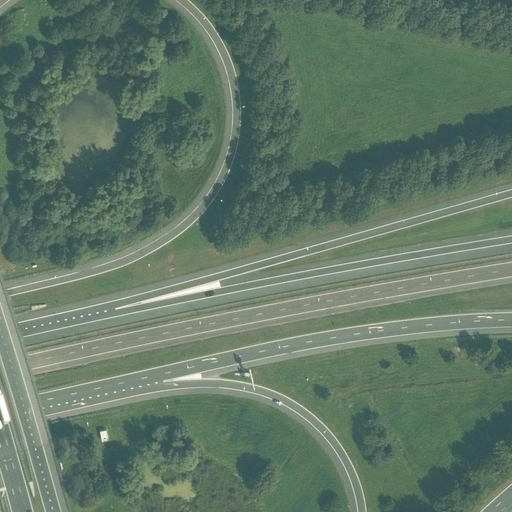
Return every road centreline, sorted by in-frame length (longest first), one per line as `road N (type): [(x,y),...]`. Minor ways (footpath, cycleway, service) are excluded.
road 1 (motorway): [(183,0),(220,47),(233,82),(234,138),(211,195),(186,224),(137,255),(0,295)]
road 2 (motorway): [(100,388),(363,335),(511,320)]
road 3 (motorway): [(511,193),(116,311)]
road 4 (motorway): [(511,240),(116,311)]
road 5 (motorway): [(100,388),(229,386),(286,401),(344,455),(362,511)]
road 6 (motorway): [(40,481),(0,346)]
